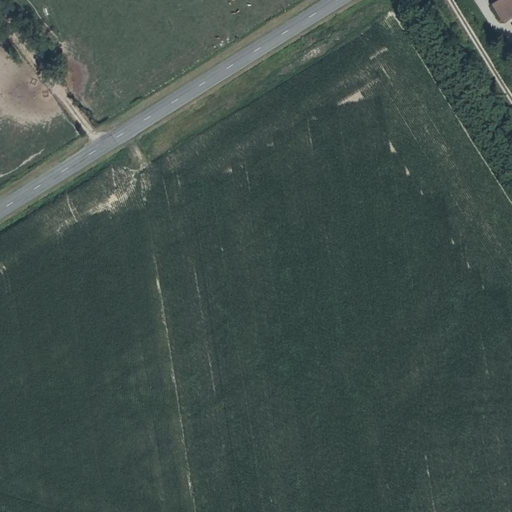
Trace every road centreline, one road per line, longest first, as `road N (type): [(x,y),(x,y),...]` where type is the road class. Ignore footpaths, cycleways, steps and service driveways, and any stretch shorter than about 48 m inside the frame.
road 1 (secondary): [(0,209),(337,0)]
road 2 (track): [(0,10),(99,147)]
